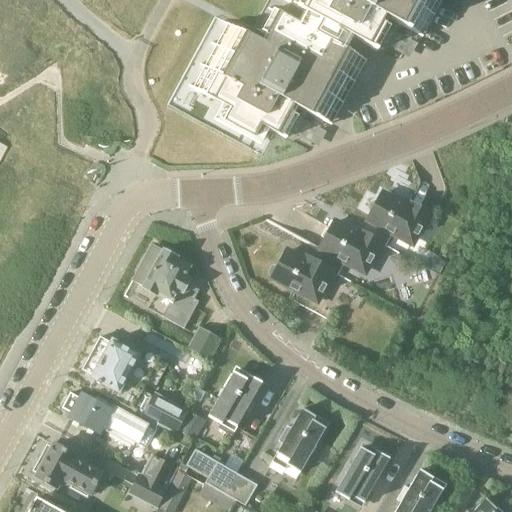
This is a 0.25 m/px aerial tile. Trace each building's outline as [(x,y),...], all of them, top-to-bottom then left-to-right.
[(283,0),(283,2),(303,13),(297,24),(273,11),(260,34),(267,38),(264,45),(234,29),(199,94),(229,110),(222,122),(253,139),(260,126),(277,135),(293,106),(322,122),(358,56),(354,54),(360,43),(368,47),(384,18),(413,34),(431,0),(283,0)] [(368,209),(370,212),(371,213),(367,221),(405,242),(412,229),(419,233),(429,216),(408,204),(406,208),(381,194),(377,202),(376,202),(372,201),(369,203),(368,205),(368,209)] [(358,237),(333,223),(319,250),(357,271),(364,258),(371,262),(381,244),(360,233),(358,237)] [(151,245),(131,281),(142,287),(141,288),(156,296),(157,294),(170,301),(161,317),(183,329),(198,302),(193,299),(198,291),(186,285),(189,280),(184,278),(189,267),(176,259),(177,257),(162,249),(161,250),(151,245)] [(268,274),(270,277),(271,278),(271,279),(310,300),(317,287),(324,291),(333,273),(312,262),(311,266),(286,252),(277,268),(276,267),(272,267),(269,269),(268,270),(268,274)] [(442,260),(437,270),(443,273),(448,262),(442,260)] [(198,328),(186,349),(209,362),(221,340),(198,328)] [(131,411),(160,359),(143,349),(139,357),(138,356),(139,356),(137,355),(136,355),(113,342),(111,341),(110,343),(110,344),(100,338),(81,371),(92,376),(91,377),(90,379),(92,380),(112,391),(108,399),(131,411)] [(217,429),(230,437),(261,383),(248,376),(245,380),(233,373),(207,417),(220,424),(217,429)] [(186,411),(154,393),(141,417),(174,435),(188,411),(186,411)] [(70,394),(62,409),(70,414),(68,418),(98,434),(100,431),(101,429),(132,445),(134,442),(137,443),(145,447),(155,429),(146,425),(122,412),(122,413),(96,400),(95,402),(81,395),(79,398),(70,394)] [(288,461),(286,465),(300,473),(325,428),(312,421),(315,417),(301,409),(290,429),(287,427),(279,439),(283,441),(276,454),(288,461)] [(73,456),(52,445),(45,459),(39,456),(31,472),(36,475),(35,478),(55,489),(60,479),(89,495),(101,474),(72,458),(73,456)] [(362,504),(388,460),(375,452),(373,456),(360,449),(334,493),(348,501),(350,497),(362,504)] [(204,484),(224,496),(236,475),(194,450),(185,467),(207,479),(204,484)] [(151,457),(140,477),(165,489),(175,470),(151,457)] [(429,511),(442,490),(430,483),(432,478),(419,471),(408,490),(404,488),(396,501),(400,503),(394,511),(429,511)] [(172,511),(189,480),(188,479),(177,474),(158,510),(162,511),(172,511)] [(236,475),(224,496),(235,502),(244,507),(256,486),(236,475)] [(155,509),(165,489),(140,477),(138,476),(128,495),(155,509)] [(235,502),(224,496),(204,484),(199,493),(229,511),(235,502)] [(62,511),(35,498),(27,511),(62,511)] [(494,511),(497,509),(485,499),(473,511),(494,511)]
